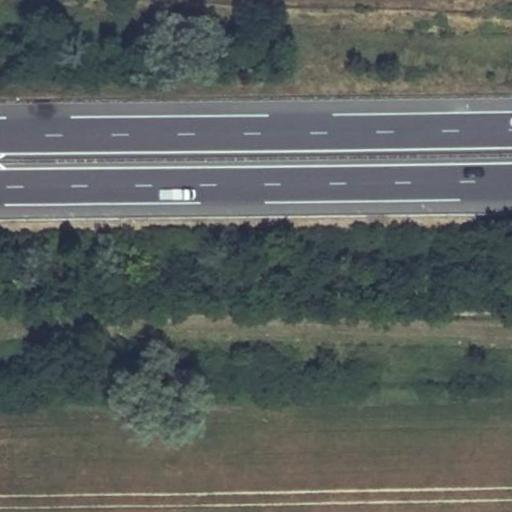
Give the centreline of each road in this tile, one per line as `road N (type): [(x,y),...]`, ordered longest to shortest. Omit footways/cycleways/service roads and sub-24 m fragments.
road 1 (track): [(0,304),(281,299),(511,315)]
road 2 (motorway): [(511,119),(0,129)]
road 3 (motorway): [(0,183),(511,173)]
